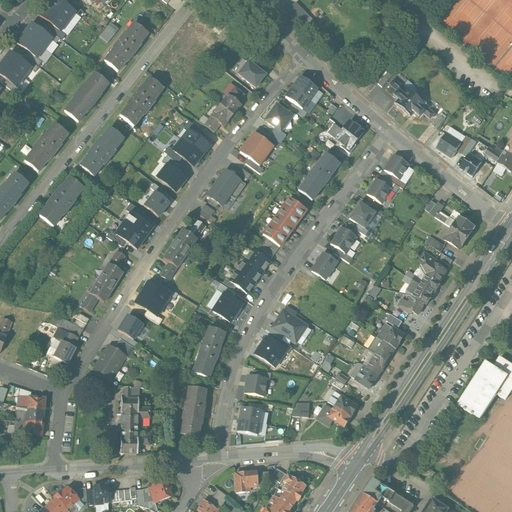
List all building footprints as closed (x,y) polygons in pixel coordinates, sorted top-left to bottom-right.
[(65,6),(57,0),(51,0),(47,7),(68,22),(74,14),(75,13),(65,6)] [(69,1),(65,6),(75,13),(74,14),(79,17),(83,12),(69,1)] [(348,55),(297,3),(287,13),(338,65),(348,55)] [(68,22),(47,7),(40,16),(51,24),(61,32),(61,31),(68,22)] [(61,32),(51,24),(47,29),(60,38),(62,40),(66,35),(61,31),(61,32)] [(124,35),(113,49),(104,61),(118,72),(126,62),(140,45),(140,44),(148,34),(134,24),(125,35),(124,35)] [(42,32),(31,25),(24,34),(44,49),(51,40),(42,32)] [(51,40),(56,44),(60,38),(47,29),(45,28),(42,32),(51,40)] [(44,49),(24,34),(17,43),(27,51),(37,59),(37,58),(44,49)] [(37,59),(27,51),(24,56),(38,67),(42,62),(37,58),(37,59)] [(511,80),(511,57),(505,64),(500,59),(495,65),(511,80)] [(265,76),(248,62),(238,75),(255,88),(265,76)] [(84,85),(73,99),(74,99),(65,111),(78,122),(86,112),(87,112),(101,95),(100,95),(108,84),(94,74),(85,85),(84,85)] [(300,77),(292,88),(309,100),(317,89),(308,83),(309,81),(302,76),(301,77),(300,77)] [(149,78),(141,88),(127,105),(128,106),(120,116),(134,127),(143,115),(143,116),(155,101),(154,101),(163,89),(149,78)] [(414,96),(401,85),(394,79),(389,84),(397,90),(393,95),(398,100),(394,105),(401,111),(414,96)] [(235,87),(228,96),(228,95),(219,106),(232,117),(241,106),(237,103),(244,95),(235,87)] [(292,88),(285,98),(302,110),(309,100),(292,88)] [(414,96),(401,111),(409,118),(413,112),(418,117),(422,112),(430,118),(434,113),(427,107),(414,96)] [(219,106),(210,117),(211,118),(204,126),(214,133),(220,125),(223,128),(232,117),(219,106)] [(291,117),(276,106),(266,121),(274,128),(280,132),(291,117)] [(439,114),(431,122),(436,127),(444,118),(439,114)] [(189,131),(198,138),(203,133),(189,121),(184,127),(189,131)] [(349,121),(335,139),(342,144),(341,147),(350,154),(356,146),(354,144),(363,132),(349,121)] [(54,124),(45,135),(44,135),(33,149),(34,150),(24,161),(38,172),(46,162),(47,162),(61,145),(60,145),(68,135),(54,124)] [(109,128),(101,138),(87,155),(88,156),(80,166),(93,177),(103,165),(103,166),(115,151),(114,151),(123,139),(109,128)] [(280,132),(274,128),(268,137),(279,145),(286,136),(280,132)] [(181,141),(201,157),(209,147),(198,138),(189,131),(181,141)] [(265,141),(254,133),(247,143),(266,157),(273,147),(265,141)] [(460,143),(445,133),(436,147),(451,157),(460,143)] [(279,145),(268,137),(265,141),(273,147),(276,150),(279,145)] [(201,157),(181,141),(173,150),(173,151),(182,158),(193,167),(201,157)] [(266,157),(247,143),(240,153),(249,159),(259,167),(266,157)] [(173,151),(173,150),(168,147),(164,153),(167,155),(178,164),(182,158),(173,151)] [(511,155),(504,150),(500,155),(488,147),(484,152),(497,161),(496,162),(506,168),(506,169),(510,172),(511,169),(511,155)] [(473,156),(468,152),(465,157),(465,158),(459,167),(467,172),(466,173),(471,176),(474,171),(480,161),(473,156)] [(314,169),(309,175),(309,176),(298,190),(312,200),(323,186),(328,179),(339,164),(325,154),(314,169)] [(178,164),(167,155),(162,162),(166,166),(167,165),(176,173),(181,167),(178,164)] [(395,155),(385,170),(399,179),(409,164),(395,155)] [(259,167),(249,159),(246,164),(260,175),(264,170),(259,167)] [(167,165),(166,166),(157,178),(175,193),(186,180),(176,173),(167,165)] [(251,176),(241,169),(238,173),(248,181),(251,176)] [(245,185),(225,171),(214,186),(229,197),(235,200),(245,185)] [(14,174),(5,185),(4,185),(0,190),(0,219),(6,212),(7,212),(21,195),(20,195),(28,184),(14,174)] [(61,188),(47,205),(48,206),(40,216),(53,227),(62,215),(63,216),(74,201),(83,189),(69,178),(61,188)] [(391,189),(377,179),(367,193),(382,203),(391,189)] [(168,195),(154,184),(150,188),(155,192),(164,199),(168,195)] [(229,197),(214,186),(207,197),(222,207),(229,197)] [(164,199),(155,192),(144,207),(158,218),(169,203),(164,199)] [(309,206),(295,196),(291,200),(306,211),(309,206)] [(291,200),(289,199),(282,208),(299,221),(306,211),(291,200)] [(207,202),(199,215),(209,221),(217,208),(207,202)] [(131,213),(140,220),(144,215),(130,203),(125,210),(130,214),(131,213)] [(375,213),(360,203),(349,219),(364,229),(375,213)] [(299,221),(282,208),(276,217),(293,230),(299,221)] [(123,224),(144,239),(152,228),(140,220),(131,213),(130,214),(123,224)] [(446,219),(436,213),(433,217),(443,223),(446,219)] [(473,226),(458,216),(450,227),(465,237),(473,226)] [(293,230),(276,217),(269,226),(286,239),(293,230)] [(182,231),(163,260),(169,263),(160,277),(168,282),(177,269),(196,240),(205,227),(197,222),(188,234),(182,231)] [(144,239),(123,224),(116,234),(115,235),(125,241),(137,250),(144,239)] [(269,226),(263,236),(279,248),(280,248),(286,239),(269,226)] [(465,237),(450,227),(443,239),(458,248),(465,237)] [(356,238),(342,228),(330,244),(345,254),(356,238)] [(115,235),(116,234),(111,231),(106,237),(121,247),(125,241),(115,235)] [(443,245),(429,235),(424,242),(439,251),(443,245)] [(265,237),(261,242),(276,253),(279,248),(265,237)] [(276,253),(261,242),(258,247),(272,257),(276,253)] [(272,257),(258,247),(254,251),(269,262),(272,257)] [(254,251),(252,250),(244,261),(262,274),(270,263),(269,262),(254,251)] [(117,251),(108,265),(99,279),(113,289),(122,274),(116,270),(125,257),(117,251)] [(336,263),(323,254),(311,271),(325,280),(336,263)] [(452,260),(443,254),(439,259),(449,265),(452,260)] [(439,263),(426,255),(421,256),(418,260),(426,275),(439,283),(439,282),(438,282),(445,271),(438,266),(439,263)] [(262,274),(244,261),(236,273),(254,286),(262,274)] [(254,286),(236,273),(229,282),(236,287),(247,295),(254,286)] [(422,281),(410,273),(408,277),(412,280),(419,285),(422,281)] [(422,281),(419,285),(430,292),(432,289),(434,290),(439,283),(426,275),(422,281)] [(113,289),(99,279),(89,294),(90,294),(81,308),(89,313),(98,300),(104,303),(113,289)] [(229,282),(226,280),(222,286),(232,292),(236,287),(229,282)] [(419,285),(412,280),(409,284),(417,289),(419,285)] [(366,284),(361,281),(357,287),(362,290),(366,284)] [(160,290),(148,283),(141,294),(163,308),(170,297),(160,290)] [(163,285),(160,290),(170,297),(174,300),(178,295),(163,285)] [(222,286),(220,285),(216,290),(224,296),(224,295),(231,300),(235,294),(232,292),(222,286)] [(430,292),(419,285),(417,289),(413,295),(426,303),(430,296),(428,295),(430,292)] [(163,308),(141,294),(135,304),(147,311),(157,318),(157,317),(163,308)] [(231,300),(224,295),(224,296),(213,312),(230,323),(241,307),(231,300)] [(413,295),(408,303),(404,301),(400,308),(407,312),(409,309),(416,314),(423,303),(425,304),(426,303),(413,295)] [(157,318),(147,311),(143,316),(159,326),(162,321),(157,317),(157,318)] [(307,327),(283,312),(272,328),(296,344),(307,327)] [(78,314),(72,324),(83,330),(89,319),(78,314)] [(401,321),(389,314),(385,321),(397,328),(401,321)] [(64,320),(54,315),(49,324),(59,329),(64,320)] [(127,316),(118,331),(123,334),(133,341),(143,325),(127,316)] [(11,323),(2,319),(0,325),(0,336),(5,338),(11,323)] [(59,329),(54,339),(61,343),(62,342),(67,333),(72,324),(64,320),(59,329)] [(402,335),(384,323),(376,336),(394,348),(402,335)] [(83,330),(72,324),(67,333),(78,339),(83,330)] [(209,329),(202,348),(202,347),(199,355),(193,374),(208,380),(214,363),(215,363),(219,352),(218,351),(224,334),(209,329)] [(67,333),(62,342),(61,343),(53,358),(62,363),(62,364),(63,366),(66,366),(68,365),(68,362),(74,350),(72,349),(78,339),(67,333)] [(133,341),(123,334),(120,339),(120,340),(135,349),(138,344),(133,341)] [(394,348),(376,336),(368,350),(375,354),(385,361),(394,348)] [(274,343),(266,338),(255,355),(275,368),(285,353),(286,351),(274,343)] [(286,351),(285,353),(288,355),(292,349),(277,338),(274,343),(286,351)] [(135,349),(120,340),(114,350),(125,357),(128,360),(135,349)] [(114,350),(109,347),(94,370),(110,380),(125,357),(114,350)] [(375,354),(366,368),(377,375),(385,361),(375,354)] [(487,362),(459,405),(481,419),(497,393),(506,399),(511,389),(511,364),(501,357),(494,367),(487,362)] [(362,366),(353,380),(368,389),(377,375),(366,368),(362,366)] [(347,378),(339,372),(335,378),(344,384),(347,378)] [(267,380),(247,376),(244,394),(263,398),(267,380)] [(205,391),(188,388),(186,403),(185,403),(182,421),(183,421),(180,436),(197,439),(200,426),(204,404),(203,404),(205,391)] [(356,407),(333,392),(327,402),(334,407),(350,417),(356,407)] [(45,399),(29,397),(27,410),(44,412),(45,399)] [(123,399),(120,399),(120,414),(121,414),(121,413),(137,413),(138,413),(138,408),(138,399),(123,399)] [(331,411),(324,406),(316,419),(327,426),(332,420),(343,427),(350,417),(334,407),(331,411)] [(261,412),(241,408),(239,421),(259,425),(261,412)] [(44,412),(27,410),(26,422),(43,424),(44,412)] [(137,413),(121,413),(121,414),(121,427),(137,427),(137,419),(137,413)] [(26,422),(15,421),(14,434),(41,437),(43,424),(26,422)] [(259,425),(239,421),(236,433),(256,437),(259,425)] [(137,427),(121,427),(120,439),(120,440),(136,440),(136,435),(137,427)] [(136,440),(120,440),(120,439),(119,439),(119,450),(118,452),(119,454),(121,455),(123,454),(137,454),(137,445),(137,440),(136,440)] [(285,475),(277,469),(271,478),(279,483),(285,475)] [(247,474),(234,475),(236,493),(248,492),(247,474)] [(304,487),(287,476),(283,482),(287,484),(281,492),(284,493),(295,500),(295,501),(296,502),(301,495),(299,494),(304,487)] [(393,494),(370,479),(360,494),(375,504),(380,498),(384,501),(387,503),(393,494)] [(167,480),(152,486),(154,491),(150,493),(154,503),(171,496),(169,489),(170,487),(167,480)] [(106,486),(94,487),(96,505),(108,504),(106,486)] [(81,503),(67,488),(61,493),(60,492),(54,498),(55,499),(66,510),(73,504),(76,508),(81,503)] [(295,500),(284,493),(278,503),(277,503),(276,500),(273,498),(270,502),(274,504),(286,511),(287,511),(295,501),(295,500)] [(360,494),(348,511),(373,511),(374,511),(372,510),(375,504),(360,494)] [(407,511),(412,506),(393,494),(387,503),(402,511),(407,511)] [(375,504),(378,506),(381,501),(383,502),(384,501),(380,498),(375,504)] [(55,499),(44,508),(47,511),(60,511),(62,510),(63,511),(62,511),(67,511),(66,510),(55,499)] [(445,511),(447,509),(431,499),(423,511),(445,511)] [(210,507),(203,502),(196,511),(217,511),(219,509),(212,504),(210,507)]
